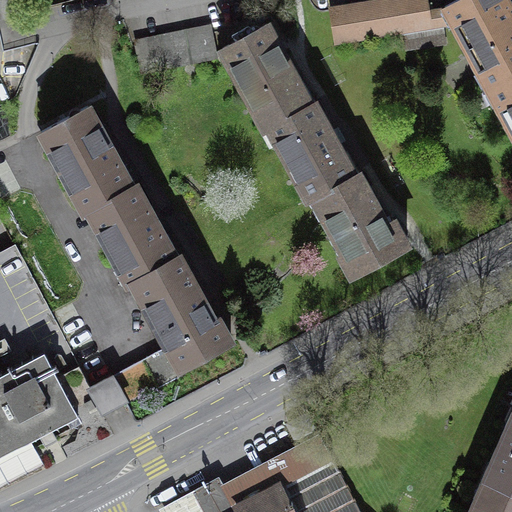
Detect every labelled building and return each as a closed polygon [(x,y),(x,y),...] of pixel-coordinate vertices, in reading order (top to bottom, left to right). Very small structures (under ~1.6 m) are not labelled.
[(425,0),(330,16),(335,49),(430,33),(425,0)] [(511,0),(475,0),(449,13),(490,95),(511,83),(511,0)] [(265,128),(314,101),(314,100),(310,103),(294,73),(297,71),(290,58),(287,60),(267,23),(222,48),(223,49),(225,48),(234,64),(232,65),(256,110),(258,109),(267,126),(264,127),(265,128)] [(208,58),(203,25),(135,36),(141,70),(208,58)] [(511,83),(490,95),(511,138),(511,83)] [(87,209),(143,178),(100,99),(44,130),(87,209)] [(309,198),(359,171),(358,170),(353,173),(338,144),(341,142),(334,129),(331,131),(314,101),(265,128),(265,129),(272,125),(281,142),(279,143),(299,181),(301,180),(310,196),(308,197),(309,198)] [(359,171),(309,198),(309,199),(316,195),(325,213),(324,214),(344,251),(341,252),(353,274),(407,244),(392,218),(386,221),(383,216),(386,214),(379,201),(376,203),(359,171)] [(126,281),(182,250),(143,178),(87,209),(126,281)] [(182,250),(126,281),(163,348),(177,374),(233,343),(182,250)] [(177,374),(163,348),(113,375),(125,397),(129,405),(179,378),(177,374)] [(0,492),(41,470),(30,449),(40,444),(43,450),(47,447),(52,445),(48,439),(94,415),(67,364),(4,398),(0,390),(0,492)] [(113,375),(91,387),(103,409),(125,397),(113,375)] [(511,408),(481,479),(511,492),(511,408)] [(362,511),(319,432),(224,482),(220,476),(159,508),(160,511),(362,511)] [(511,511),(511,492),(481,479),(465,511),(511,511)]
